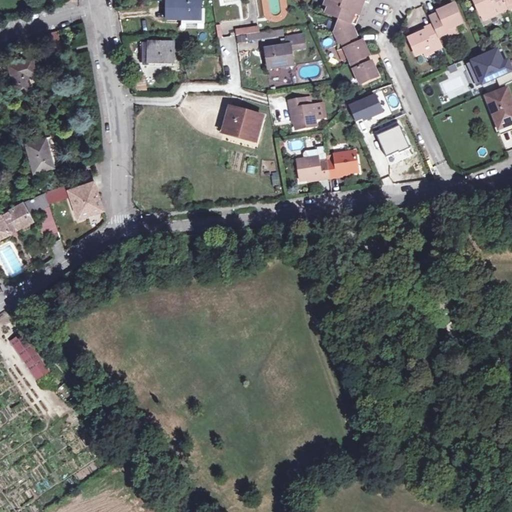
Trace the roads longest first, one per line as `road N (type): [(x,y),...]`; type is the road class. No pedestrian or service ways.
road 1 (residential): [(453,188),(122,232)]
road 2 (residential): [(413,0),(388,47),(453,188)]
road 3 (residential): [(0,305),(122,232)]
road 4 (residential): [(122,232),(116,98)]
road 5 (residential): [(233,89),(190,86),(175,98),(116,98)]
